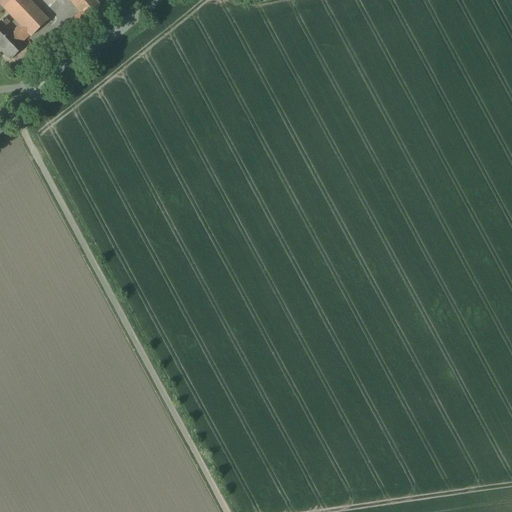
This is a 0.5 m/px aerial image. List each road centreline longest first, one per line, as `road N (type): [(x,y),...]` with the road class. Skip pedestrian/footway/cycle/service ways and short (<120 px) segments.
road 1 (unclassified): [(14,117),(226,511)]
road 2 (tertiary): [(14,117),(156,0)]
